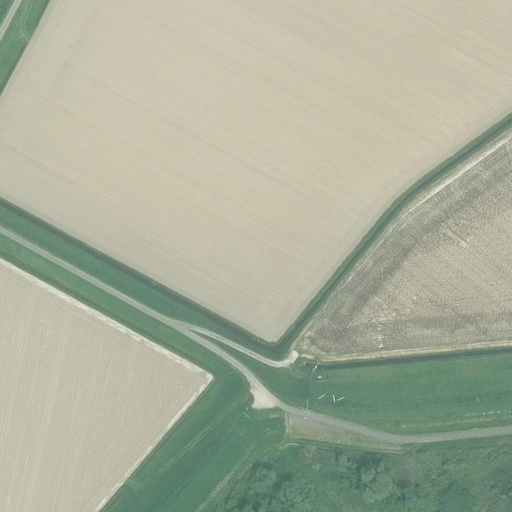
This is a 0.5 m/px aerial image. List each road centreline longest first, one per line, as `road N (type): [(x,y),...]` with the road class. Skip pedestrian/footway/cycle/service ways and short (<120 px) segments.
road 1 (unclassified): [(170,323),(0,229)]
road 2 (track): [(259,386),(140,491),(127,482)]
road 3 (track): [(150,511),(259,386)]
road 4 (track): [(340,511),(284,451),(277,403)]
road 5 (track): [(170,323),(271,363),(288,360)]
